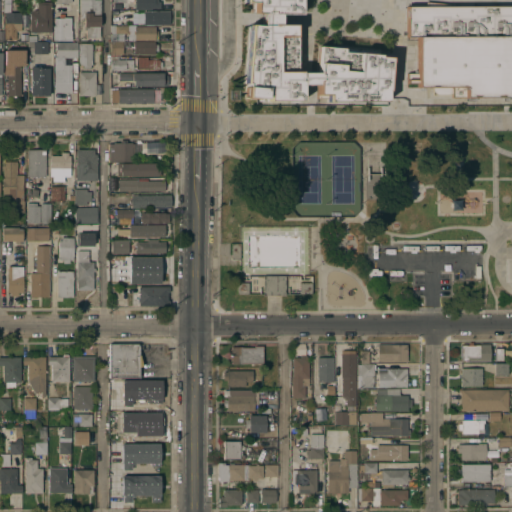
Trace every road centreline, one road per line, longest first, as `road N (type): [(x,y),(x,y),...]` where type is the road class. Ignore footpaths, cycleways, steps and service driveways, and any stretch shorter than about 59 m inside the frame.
road 1 (residential): [(0,326),(511,328)]
road 2 (secondary): [(196,182),(198,511)]
road 3 (residential): [(229,122),(511,120)]
road 4 (residential): [(0,123),(229,122)]
road 5 (residential): [(440,328),(440,511)]
